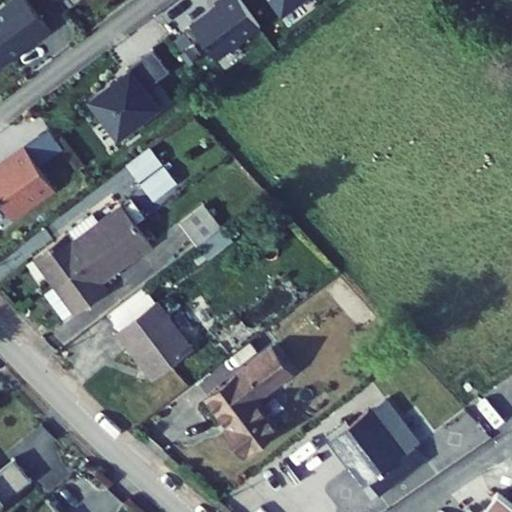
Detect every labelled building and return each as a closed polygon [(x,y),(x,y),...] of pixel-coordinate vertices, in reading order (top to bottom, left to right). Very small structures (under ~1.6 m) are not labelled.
[(0,0),(0,43),(42,12),(33,0),(0,0)] [(246,3),(243,0),(178,0),(177,1),(203,35),(246,3)] [(157,50),(141,27),(73,73),(105,119),(147,91),(131,67),(157,50)] [(43,168),(15,131),(0,142),(0,196),(2,199),(43,168)] [(131,163),(143,178),(169,159),(158,144),(131,163)] [(146,183),(157,198),(184,179),(173,164),(146,183)] [(32,259),(54,289),(137,228),(122,207),(100,223),(93,214),(32,259)] [(180,229),(197,251),(224,232),(207,210),(180,229)] [(54,289),(73,316),(105,292),(100,286),(152,248),(137,228),(54,289)] [(117,332),(149,377),(190,348),(157,303),(117,332)] [(222,433),(242,459),(277,434),(256,405),(293,379),(274,353),(208,401),(228,428),(222,433)] [(350,468),(366,490),(382,477),(393,491),(427,467),(417,453),(425,447),(392,402),(329,447),(347,471),(350,468)] [(38,468),(21,446),(0,462),(0,476),(11,490),(38,468)] [(0,498),(11,490),(0,476),(0,498)] [(382,477),(366,490),(376,503),(393,491),(382,477)] [(482,511),(511,511),(511,490),(507,486),(482,511)]
